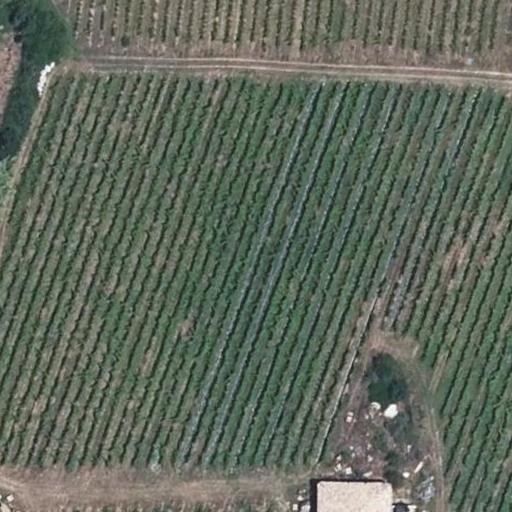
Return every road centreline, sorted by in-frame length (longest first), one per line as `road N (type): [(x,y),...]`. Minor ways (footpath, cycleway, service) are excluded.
road 1 (track): [(0,243),(49,80),(66,64),(511,80)]
road 2 (track): [(24,511),(45,497),(301,489)]
